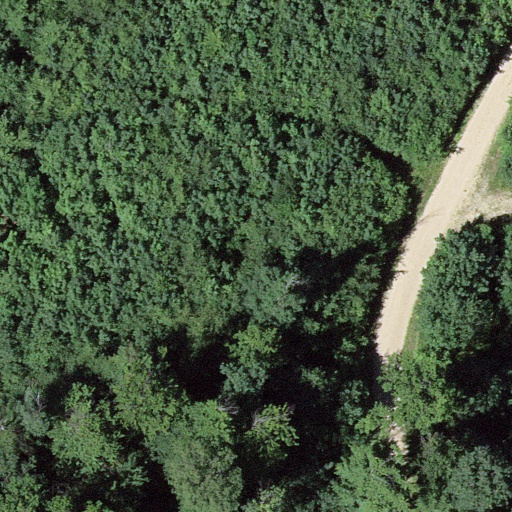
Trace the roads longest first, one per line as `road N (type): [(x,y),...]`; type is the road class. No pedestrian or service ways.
road 1 (track): [(0,139),(46,122),(253,101),(511,185)]
road 2 (track): [(511,74),(459,174),(370,404),(394,511)]
